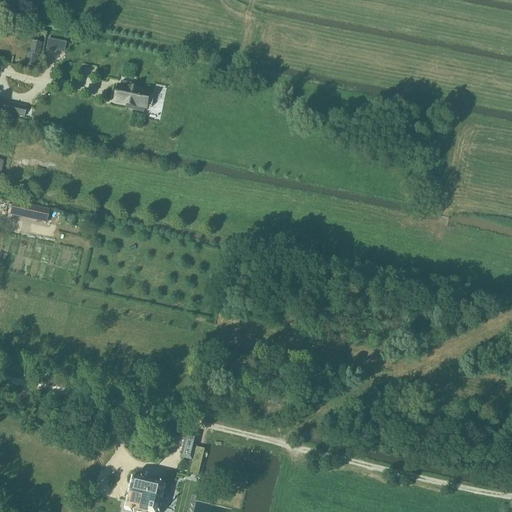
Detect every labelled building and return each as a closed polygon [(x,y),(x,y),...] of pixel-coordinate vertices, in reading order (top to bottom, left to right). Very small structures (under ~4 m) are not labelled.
[(49,40),(47,51),(56,53),(58,42),(49,40)] [(38,55),(28,53),(25,65),(35,67),(38,55)] [(132,84),(121,82),(120,87),(118,86),(115,102),(135,106),(134,111),(144,113),(145,108),(147,108),(147,106),(152,107),(154,96),(149,95),(150,93),(131,89),(132,84)] [(25,108),(1,103),(0,106),(0,113),(23,119),(25,108)] [(47,223),(49,210),(13,202),(10,215),(47,223)] [(52,412),(55,402),(42,397),(39,408),(52,412)] [(181,458),(193,461),(197,442),(198,438),(186,436),(186,439),(181,458)] [(126,510),(132,511),(159,511),(166,486),(166,485),(133,478),(126,510)]
